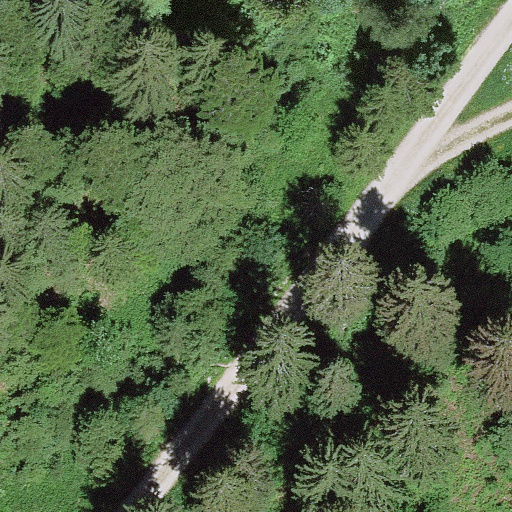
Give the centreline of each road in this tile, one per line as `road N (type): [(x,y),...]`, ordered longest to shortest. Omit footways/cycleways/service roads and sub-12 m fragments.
road 1 (track): [(132,511),(511,20)]
road 2 (track): [(511,127),(377,193)]
